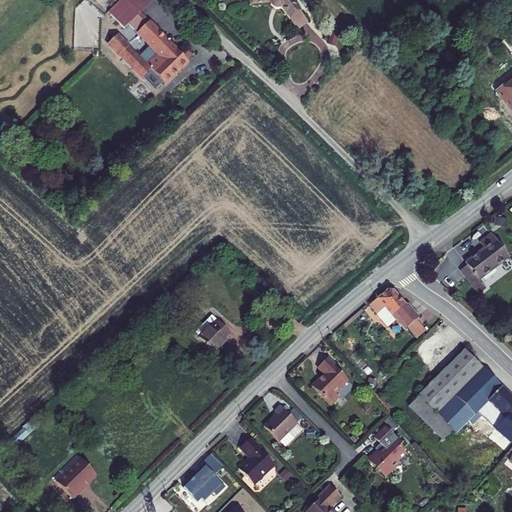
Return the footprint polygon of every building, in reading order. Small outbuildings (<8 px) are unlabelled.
[(114,55),(119,61),(114,65),(137,89),(140,86),(159,107),(168,99),(165,95),(195,69),(187,60),(180,67),(117,0),(112,0),(91,20),(90,21),(118,51),(114,55)] [(285,0),(257,0),(258,0),(258,4),(260,7),(262,8),(265,8),(272,3),(285,22),(296,14),(285,0)] [(511,126),(511,85),(492,101),(511,126)] [(137,89),(138,91),(156,110),(159,107),(140,86),(137,89)] [(442,119),(452,132),(487,102),(476,91),(442,119)] [(507,257),(490,234),(479,243),(483,250),(464,264),(466,266),(472,274),(465,279),(476,295),(484,290),(477,280),(507,257)] [(472,274),(466,266),(459,272),(465,279),(472,274)] [(183,298),(186,296),(194,288),(188,282),(177,292),(183,298)] [(386,291),(368,307),(374,314),(385,326),(395,317),(406,330),(407,329),(418,320),(419,319),(408,305),(404,305),(392,292),(386,291)] [(418,320),(407,329),(415,339),(427,329),(418,320)] [(230,335),(217,323),(198,343),(213,357),(228,342),(225,340),(230,335)] [(476,414),(480,418),(494,431),(511,412),(511,398),(463,351),(417,398),(451,431),(455,435),(467,423),(471,426),(478,420),(474,415),(476,414)] [(338,369),(339,368),(329,357),(318,368),(324,375),(312,387),(330,406),(339,398),(336,393),(349,380),(338,369)] [(451,431),(417,398),(407,408),(440,442),(451,431)] [(288,434),(297,425),(282,408),(275,413),(277,416),(264,428),(284,449),(293,440),(288,434)] [(303,431),(297,425),(288,434),(293,440),(303,431)] [(376,452),(367,462),(375,470),(377,468),(385,477),(398,464),(397,463),(405,455),(398,448),(400,445),(391,436),(391,435),(385,429),(373,440),(379,445),(382,449),(377,454),(376,452)] [(486,448),(497,437),(492,431),(469,453),(475,458),(486,448)] [(490,451),(500,440),(497,437),(486,448),(490,451)] [(260,450),(249,440),(239,449),(248,459),(237,469),(251,485),(263,473),(265,475),(273,467),(259,452),(260,450)] [(503,442),(500,440),(490,451),(492,453),(503,442)] [(12,441),(0,452),(0,463),(18,447),(12,441)] [(374,450),(376,452),(377,454),(382,449),(379,445),(374,450)] [(183,488),(197,502),(200,499),(209,490),(215,496),(225,487),(211,473),(220,464),(210,454),(201,463),(204,467),(183,488)] [(78,466),(53,490),(70,508),(76,502),(74,500),(93,481),(78,466)] [(377,468),(375,470),(383,479),(385,477),(377,468)] [(331,511),(328,509),(340,497),(330,487),(317,499),(318,500),(305,511),(331,511)] [(242,491),(235,497),(248,511),(257,511),(260,510),(242,491)] [(202,503),(206,511),(215,511),(219,511),(212,498),(202,503)]
